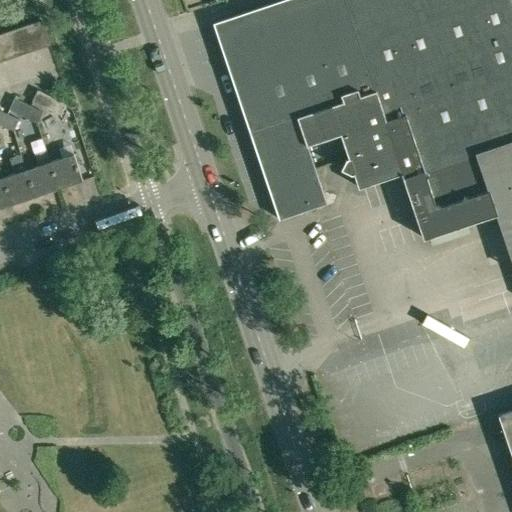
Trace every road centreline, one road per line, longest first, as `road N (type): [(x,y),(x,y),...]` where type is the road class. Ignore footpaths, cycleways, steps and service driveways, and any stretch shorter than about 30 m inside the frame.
road 1 (secondary): [(315,511),(206,183)]
road 2 (residential): [(0,253),(206,183)]
road 3 (secondary): [(206,183),(144,0)]
